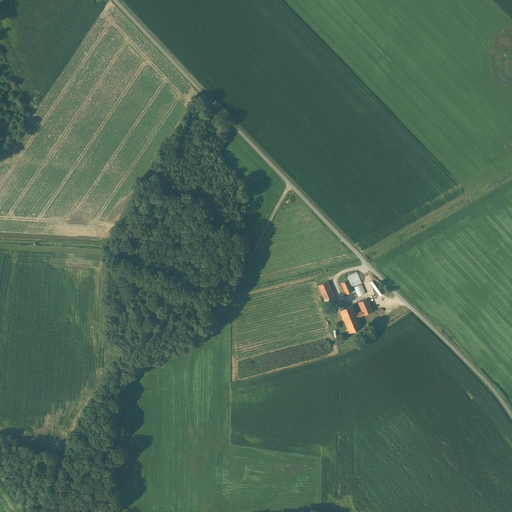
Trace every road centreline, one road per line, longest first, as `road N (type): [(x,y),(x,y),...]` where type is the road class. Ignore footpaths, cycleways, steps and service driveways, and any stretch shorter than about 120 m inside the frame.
road 1 (unclassified): [(113,0),(511,415)]
road 2 (track): [(107,511),(122,369),(195,327),(226,298),(289,185)]
